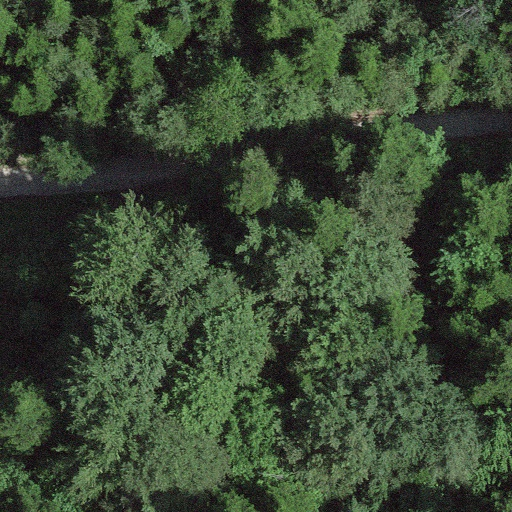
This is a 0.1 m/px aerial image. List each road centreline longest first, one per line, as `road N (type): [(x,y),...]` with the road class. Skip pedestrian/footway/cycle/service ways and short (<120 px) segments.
road 1 (track): [(511,113),(223,166),(0,182)]
road 2 (track): [(223,166),(0,245)]
